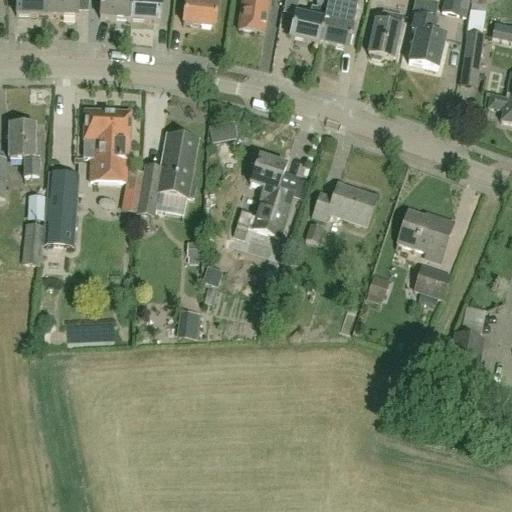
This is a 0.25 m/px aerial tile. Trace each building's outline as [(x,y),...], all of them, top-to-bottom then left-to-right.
[(47,0),(15,0),(16,18),(47,18),(47,0)] [(47,0),(47,18),(78,18),(78,0),(47,0)] [(101,0),(100,21),(130,23),(131,0),(101,0)] [(161,1),(142,0),(131,0),(130,23),(160,25),(161,1)] [(185,0),(182,26),(214,31),(217,0),(185,0)] [(270,0),(258,0),(258,6),(242,4),(238,33),(263,37),(267,8),(270,8),(270,0)] [(295,19),(290,42),(318,47),(328,0),(317,0),(315,11),(311,10),(309,22),(295,19)] [(328,0),(318,47),(348,53),(352,30),(357,6),(339,2),(339,0),(328,0)] [(464,20),(468,0),(443,0),(441,15),(464,20)] [(416,36),(409,67),(437,74),(445,41),(432,38),(435,24),(434,24),(438,7),(415,2),(411,21),(414,22),(411,35),(416,36)] [(380,25),(375,24),(368,59),(370,63),(379,65),(382,62),(392,64),(402,20),(382,16),(380,25)] [(479,69),(483,39),(466,37),(462,66),(479,69)] [(491,100),(488,113),(504,116),(502,126),(511,127),(511,74),(511,75),(506,103),(491,100)] [(83,115),(82,162),(91,162),(91,185),(128,186),(129,115),(83,115)] [(40,140),(35,140),(35,129),(10,128),(10,160),(24,160),(24,180),(38,180),(38,161),(40,161),(40,140)] [(204,131),(208,155),(223,152),(219,128),(204,131)] [(144,170),(136,219),(152,222),(157,197),(185,202),(185,201),(192,202),(195,189),(187,188),(195,144),(167,139),(161,173),(144,170)] [(299,182),(283,177),(285,170),(272,166),(274,160),(254,154),(251,165),(252,165),(252,164),(256,169),(249,189),(263,193),(255,220),(241,216),(237,229),(279,242),(292,202),(300,205),(306,187),(298,184),(299,182)] [(72,250),(77,182),(49,179),(44,248),(72,250)] [(318,201),(311,223),(325,228),(327,221),(365,233),(376,199),(338,187),(332,206),(318,201)] [(22,203),(22,225),(36,225),(37,203),(22,203)] [(435,223),(408,214),(397,247),(427,257),(425,261),(440,266),(454,226),(436,220),(435,223)] [(318,248),(323,232),(309,228),(304,244),(318,248)] [(40,270),(43,231),(25,229),(21,269),(40,270)] [(199,247),(187,246),(186,261),(188,261),(187,267),(198,268),(199,247)] [(292,290),(298,271),(283,266),(277,286),(292,290)] [(450,280),(422,271),(414,293),(442,303),(450,280)] [(388,285),(373,280),(367,298),(382,303),(388,285)] [(455,329),(471,334),(478,315),(461,310),(455,329)] [(196,344),(200,318),(180,315),(176,341),(196,344)] [(457,341),(452,371),(476,375),(481,345),(457,341)] [(488,375),(485,387),(501,391),(504,380),(488,375)]
